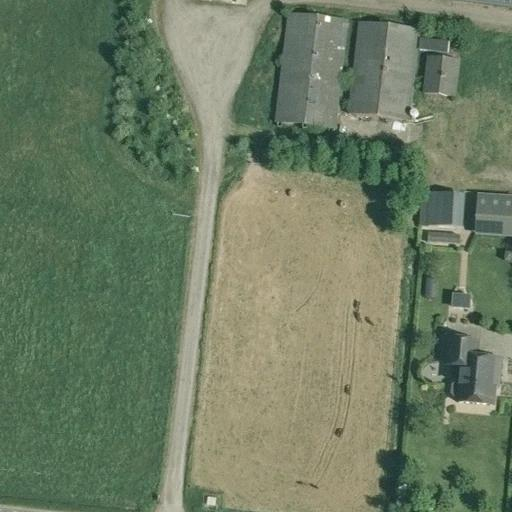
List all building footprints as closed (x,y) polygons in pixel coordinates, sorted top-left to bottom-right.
[(511,0),(435,0),(511,9),(511,0)] [(335,132),(348,22),(287,15),(274,124),(335,132)] [(409,123),(418,51),(419,40),(420,30),(358,23),(347,115),(409,123)] [(419,40),(418,51),(447,54),(449,43),(419,40)] [(422,95),(456,99),(460,61),(427,57),(422,95)] [(428,193),(426,227),(462,229),(464,196),(428,193)] [(511,199),(478,197),(476,218),(511,219),(511,199)] [(458,245),(459,236),(428,234),(428,243),(458,245)] [(467,303),(455,302),(454,310),(466,311),(467,303)] [(454,398),(458,398),(458,403),(492,407),(495,378),(499,379),(500,361),(475,358),(477,342),(449,339),(446,366),(461,367),(460,384),(455,384),(452,386),(451,395),(454,398)]
